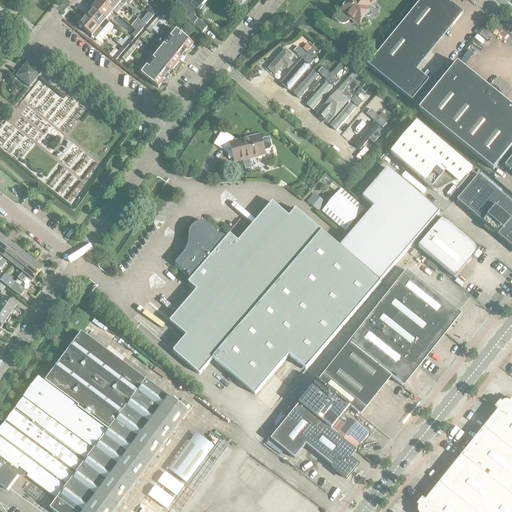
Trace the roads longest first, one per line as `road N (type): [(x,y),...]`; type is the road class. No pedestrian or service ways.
road 1 (tertiary): [(361,511),(511,325)]
road 2 (residential): [(172,131),(276,0)]
road 3 (residential): [(172,131),(47,30)]
road 4 (residential): [(78,261),(172,131)]
road 5 (residential): [(0,376),(78,261)]
